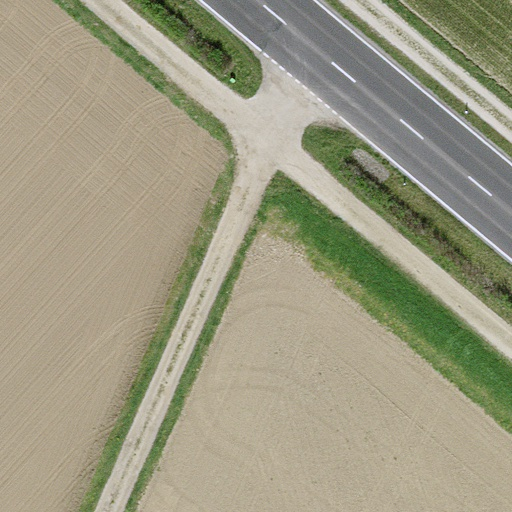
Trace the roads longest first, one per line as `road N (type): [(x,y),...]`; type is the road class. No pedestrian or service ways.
road 1 (track): [(511,341),(101,0)]
road 2 (track): [(309,43),(108,511)]
road 3 (secondary): [(511,213),(257,0)]
road 4 (track): [(511,133),(354,0)]
